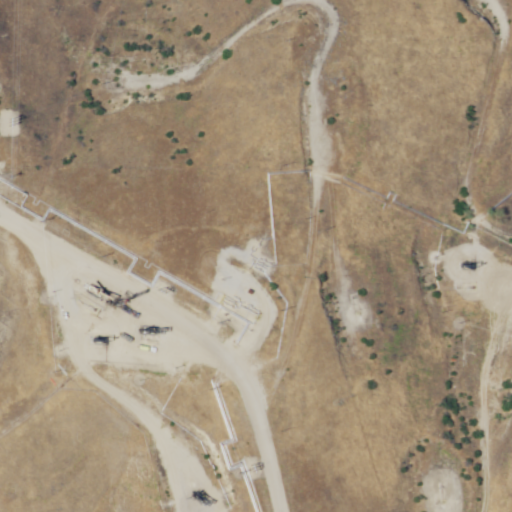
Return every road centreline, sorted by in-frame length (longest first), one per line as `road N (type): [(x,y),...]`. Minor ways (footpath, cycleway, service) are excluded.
road 1 (track): [(239,401),(312,182),(327,45),(303,15),(248,43),(189,57)]
road 2 (track): [(0,256),(92,224),(239,401),(282,511)]
road 3 (track): [(217,511),(146,394),(36,294),(0,278)]
road 4 (track): [(511,307),(435,399),(403,452),(410,511)]
